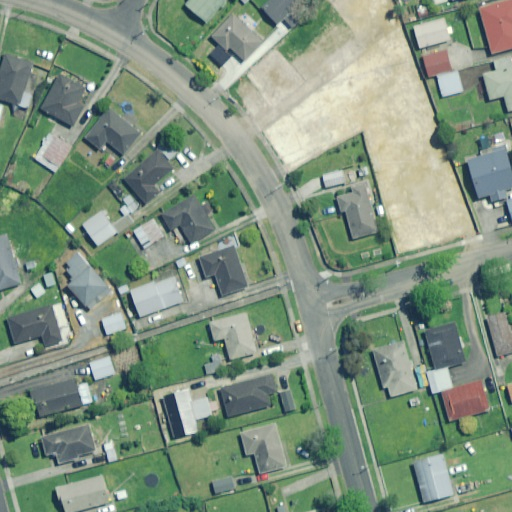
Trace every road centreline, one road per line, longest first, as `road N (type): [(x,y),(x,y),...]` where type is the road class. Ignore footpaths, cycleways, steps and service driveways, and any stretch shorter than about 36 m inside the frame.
road 1 (residential): [(313,308),(294,244),(238,138),(187,85),(117,33)]
road 2 (residential): [(367,511),(313,308)]
road 3 (residential): [(313,308),(511,251)]
